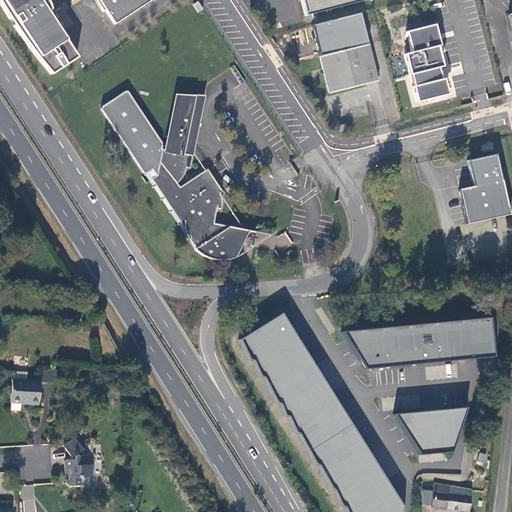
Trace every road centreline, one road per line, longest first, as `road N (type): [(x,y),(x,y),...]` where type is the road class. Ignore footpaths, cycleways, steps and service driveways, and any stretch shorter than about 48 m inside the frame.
road 1 (trunk): [(284,511),(3,72)]
road 2 (trunk): [(0,113),(255,511)]
road 3 (trunk): [(226,290),(177,291),(150,273),(46,115),(3,72)]
road 4 (trunk): [(293,511),(205,340),(226,290)]
road 5 (unclassified): [(224,0),(333,164)]
road 6 (unclassified): [(511,116),(333,164)]
road 7 (unclassified): [(300,285),(343,272),(357,254),(359,215),(333,164)]
